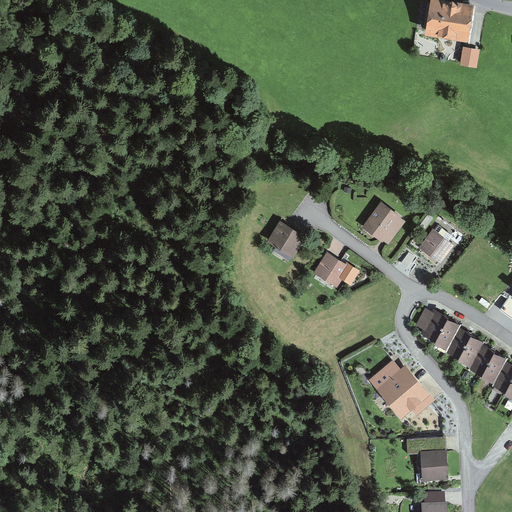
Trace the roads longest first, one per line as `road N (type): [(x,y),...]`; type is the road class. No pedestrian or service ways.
road 1 (residential): [(413,289),(402,325),(460,404),(467,484)]
road 2 (residential): [(310,214),(413,289)]
